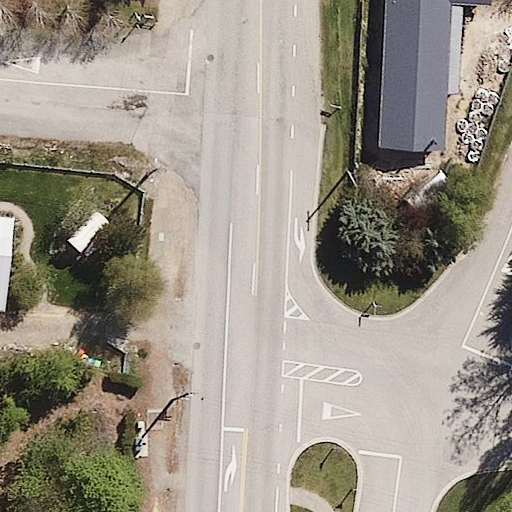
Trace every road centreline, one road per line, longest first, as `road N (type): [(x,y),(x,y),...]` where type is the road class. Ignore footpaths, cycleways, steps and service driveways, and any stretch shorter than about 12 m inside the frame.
road 1 (secondary): [(236,363),(248,98)]
road 2 (residential): [(248,98),(0,76)]
road 3 (residential): [(236,363),(431,394)]
road 4 (residential): [(431,394),(466,347),(511,229)]
road 5 (secondary): [(228,511),(236,363)]
road 6 (residential): [(393,511),(398,466),(431,394)]
